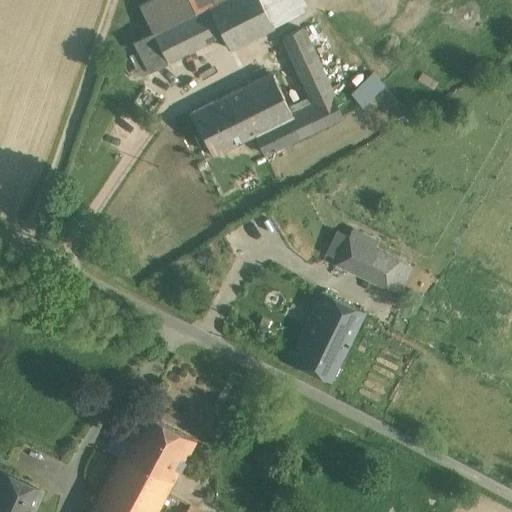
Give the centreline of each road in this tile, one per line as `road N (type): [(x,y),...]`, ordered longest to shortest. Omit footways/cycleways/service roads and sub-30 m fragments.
road 1 (track): [(511,496),(0,235)]
road 2 (track): [(25,248),(113,0)]
road 3 (track): [(59,266),(172,104)]
road 4 (track): [(184,330),(85,447),(69,488)]
road 5 (track): [(203,340),(255,253),(281,254)]
